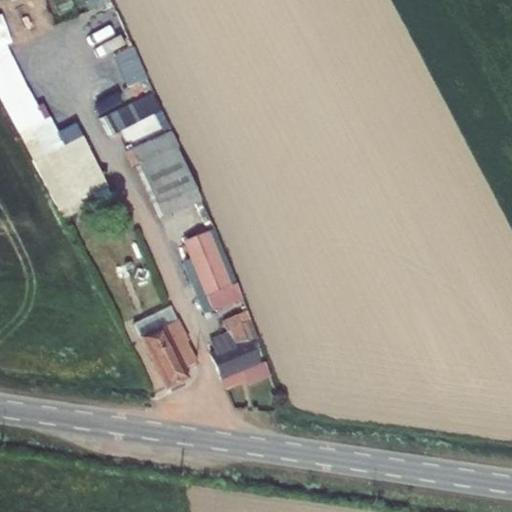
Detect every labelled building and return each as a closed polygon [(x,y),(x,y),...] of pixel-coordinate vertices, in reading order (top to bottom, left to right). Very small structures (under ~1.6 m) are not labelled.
[(153,95),(101,121),(109,136),(161,110),(153,95)] [(179,148),(172,133),(133,151),(163,217),(200,201),(177,149),(179,148)] [(59,211),(83,198),(59,150),(34,162),(59,211)] [(191,259),(215,247),(209,233),(183,242),(191,259)] [(191,259),(212,310),(243,299),(237,283),(231,286),(215,247),(191,259)] [(189,342),(171,307),(134,325),(167,391),(189,380),(184,370),(197,363),(187,343),(189,342)] [(221,381),(260,364),(251,341),(258,338),(246,311),(223,321),(228,333),(215,339),(220,351),(210,355),(221,381)]
